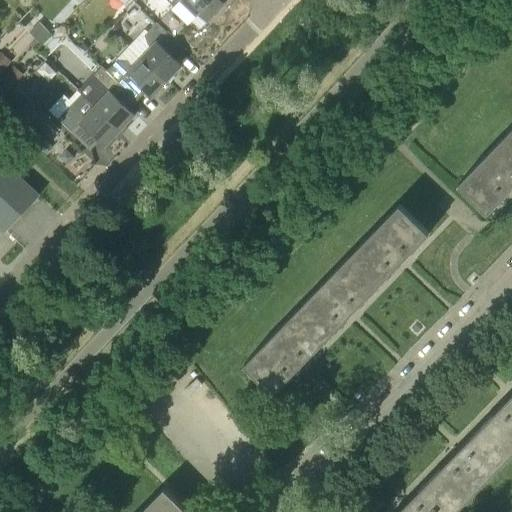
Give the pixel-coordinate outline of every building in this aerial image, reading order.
[(183,0),(197,14),(198,13),(207,21),(224,2),(221,0),(183,0)] [(142,56),(167,80),(183,64),(177,58),(186,49),(157,22),(145,34),(148,44),(151,46),(142,56)] [(0,73),(12,61),(1,51),(0,51),(0,73)] [(167,80),(142,56),(132,66),(128,61),(117,61),(108,70),(138,99),(146,91),(152,96),(167,80)] [(10,87),(13,85),(23,73),(14,65),(1,78),(4,82),(10,87)] [(138,99),(108,70),(103,66),(80,91),(84,94),(120,129),(136,113),(130,108),(138,99)] [(120,129),(84,94),(60,119),(91,149),(99,140),(105,146),(120,129)] [(487,211),(511,185),(511,131),(510,129),(458,183),(487,211)] [(35,142),(47,153),(53,146),(42,135),(35,142)] [(0,236),(6,230),(8,232),(42,195),(0,156),(0,236)] [(348,257),(377,285),(429,231),(400,203),(348,257)] [(326,338),(377,285),(348,257),(297,309),(326,338)] [(326,338),(297,309),(245,363),(274,391),(326,338)] [(511,393),(483,424),(511,452),(511,451),(511,393)] [(461,505),(511,452),(483,424),(432,476),(461,505)] [(453,511),(461,505),(432,476),(396,511),(453,511)] [(139,511),(191,511),(165,486),(139,511)]
